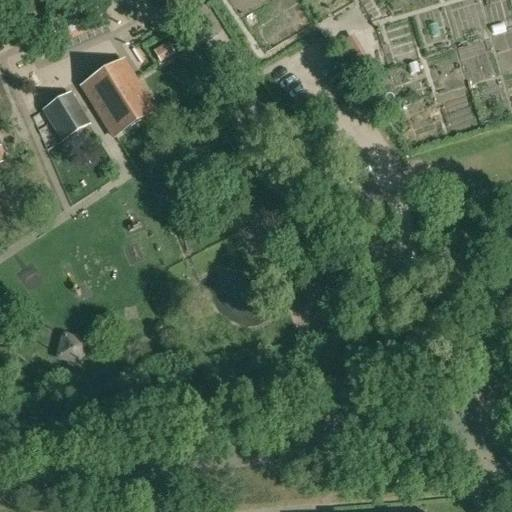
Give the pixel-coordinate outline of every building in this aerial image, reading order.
[(44,14),(50,28),(59,47),(104,28),(91,0),(68,0),(58,4),(55,0),(13,0),(16,6),(24,3),(31,19),(44,14)] [(21,14),(3,22),(15,48),(32,41),(24,22),(21,14)] [(167,56),(173,52),(168,43),(152,53),(159,64),(168,58),(167,56)] [(124,62),(83,87),(115,138),(155,113),(124,62)] [(71,95),(44,112),(63,142),(90,126),(71,95)]
